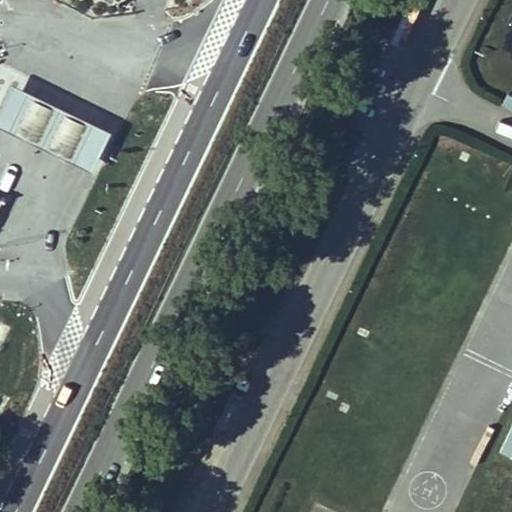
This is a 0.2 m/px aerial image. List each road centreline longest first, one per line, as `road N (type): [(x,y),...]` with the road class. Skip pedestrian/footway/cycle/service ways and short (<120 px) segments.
road 1 (primary): [(85,511),(333,0)]
road 2 (unclassified): [(210,511),(456,0)]
road 3 (primary): [(255,0),(12,511)]
road 4 (unknown): [(511,350),(433,511)]
